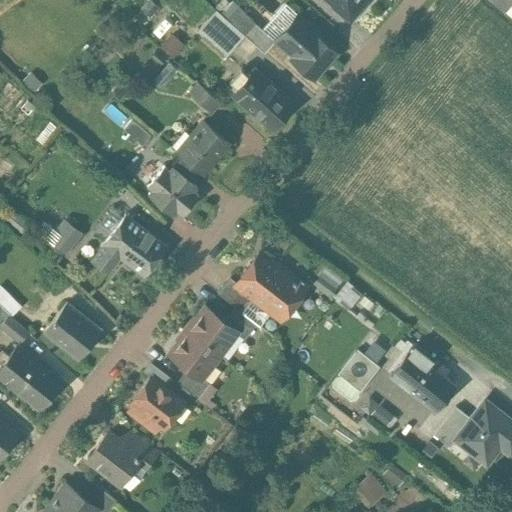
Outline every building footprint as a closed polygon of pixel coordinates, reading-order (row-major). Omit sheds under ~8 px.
[(328,0),(333,4),(332,6),(347,19),(348,17),(350,19),(366,0),(328,0)] [(511,0),(486,0),(503,14),(511,2),(511,0)] [(511,2),(503,14),(511,22),(511,2)] [(255,23),(241,9),(228,21),(244,35),(255,23)] [(216,10),(197,31),(208,41),(217,30),(214,27),(223,17),(216,10)] [(317,30),(298,13),(275,39),(293,55),(290,59),(314,79),(324,67),(323,66),(336,52),(314,33),(317,30)] [(228,21),(223,17),(214,27),(217,30),(235,46),(244,35),(228,21)] [(275,41),(255,23),(244,35),(264,52),(275,41)] [(235,46),(217,30),(208,41),(226,56),(235,46)] [(295,103),(255,67),(230,95),(270,130),(295,103)] [(219,101),(198,82),(189,93),(210,112),(219,101)] [(229,141),(203,119),(176,151),(180,155),(201,172),(202,173),(229,141)] [(201,172),(180,155),(176,159),(174,160),(166,168),(168,170),(172,166),(192,183),(201,172)] [(166,168),(164,166),(147,186),(151,190),(148,194),(173,215),(176,211),(181,215),(198,194),(193,191),(197,187),(192,183),(172,166),(168,170),(166,168)] [(125,214),(122,217),(114,211),(96,233),(104,240),(102,243),(143,275),(167,246),(125,214)] [(81,232),(65,220),(56,231),(44,222),(37,231),(49,240),(48,242),(63,254),(81,232)] [(303,285),(259,252),(236,281),(235,282),(254,297),(276,314),(286,302),(289,304),(303,285)] [(254,297),(235,282),(236,281),(230,276),(217,292),(234,306),(242,312),(254,297)] [(0,301),(11,313),(21,304),(0,282),(0,301)] [(102,329),(67,302),(43,332),(77,360),(102,329)] [(224,320),(205,306),(187,330),(218,354),(227,343),(226,340),(234,330),(235,329),(224,320)] [(242,312),(234,306),(224,320),(235,329),(234,330),(244,338),(256,323),(242,312)] [(29,333),(8,315),(0,324),(0,327),(20,344),(29,333)] [(218,354),(187,330),(169,353),(187,368),(200,378),(201,377),(218,354)] [(443,367),(413,344),(391,372),(389,374),(434,409),(454,384),(439,372),(443,367)] [(61,381),(17,346),(0,366),(0,375),(39,408),(61,381)] [(359,390),(379,366),(357,349),(337,373),(359,390)] [(200,378),(187,368),(176,382),(197,398),(209,383),(201,377),(200,378)] [(150,377),(132,402),(135,404),(128,412),(154,432),(160,424),(163,426),(182,402),(150,377)] [(385,393),(380,399),(398,415),(403,409),(385,393)] [(466,414),(451,435),(485,458),(495,444),(508,453),(511,447),(511,417),(479,395),(466,414)] [(379,401),(372,409),(389,424),(396,416),(379,401)] [(451,435),(466,414),(449,402),(431,428),(448,439),(451,435)] [(0,457),(19,434),(0,418),(0,457)] [(148,443),(131,430),(114,437),(139,456),(148,443)] [(114,437),(107,432),(87,458),(120,483),(137,461),(140,457),(139,456),(114,437)] [(148,443),(139,456),(140,457),(137,461),(146,468),(159,451),(148,443)] [(358,484),(363,489),(373,482),(374,483),(368,488),(375,498),(385,490),(372,473),(358,484)] [(66,483),(48,507),(54,511),(94,511),(97,508),(97,507),(85,498),(66,483)] [(106,511),(116,499),(96,484),(85,498),(97,507),(97,508),(101,511),(106,511)]
